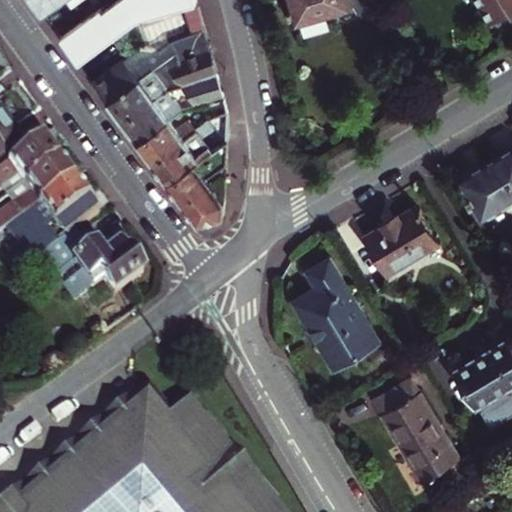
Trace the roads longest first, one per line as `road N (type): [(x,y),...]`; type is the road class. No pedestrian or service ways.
road 1 (residential): [(0,6),(204,283),(250,243)]
road 2 (residential): [(250,243),(511,84)]
road 3 (residential): [(348,511),(256,352),(245,294),(250,243)]
road 4 (residential): [(250,243),(258,152),(229,0)]
